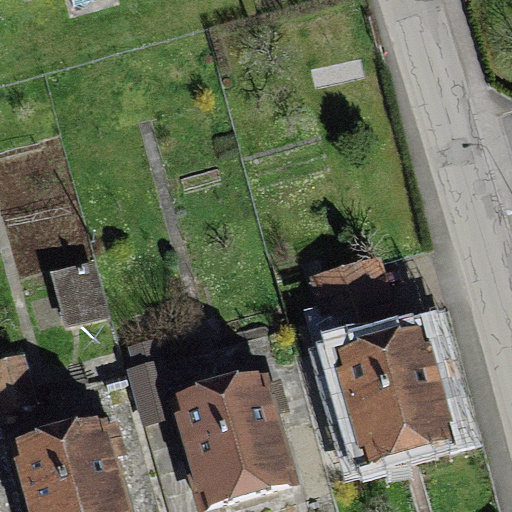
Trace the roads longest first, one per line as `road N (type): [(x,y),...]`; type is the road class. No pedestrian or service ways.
road 1 (residential): [(511,362),(461,168)]
road 2 (residential): [(461,168),(409,0)]
